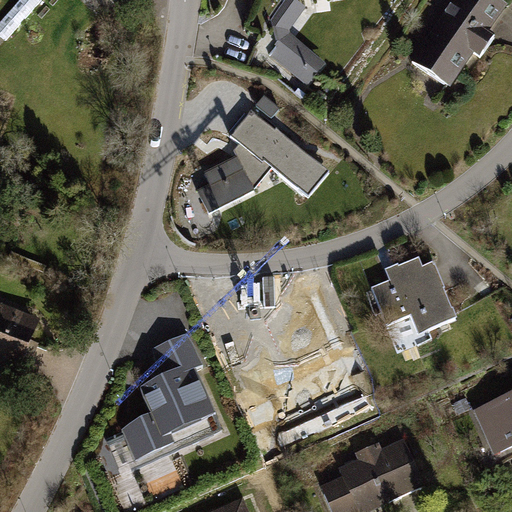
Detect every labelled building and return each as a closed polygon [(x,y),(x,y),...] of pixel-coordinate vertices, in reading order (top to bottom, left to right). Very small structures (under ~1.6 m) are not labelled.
[(285,0),(271,64),(322,76),(327,51),(300,44),(309,0),(285,0)] [(494,11),(476,0),(455,0),(411,69),(453,96),(494,32),(485,26),(494,11)] [(332,180),(255,116),(234,142),(243,149),(236,157),(195,177),(213,216),(257,196),(273,176),(310,206),(332,180)] [(394,287),(373,295),(389,333),(412,323),(421,344),(461,327),(438,269),(425,274),(421,264),(390,277),(394,287)] [(0,304),(0,366),(18,375),(41,323),(0,304)] [(275,329),(253,338),(269,374),(290,365),(298,384),(340,366),(316,310),(307,314),(303,305),(271,319),(275,329)] [(188,341),(147,358),(158,383),(141,390),(161,435),(203,417),(187,380),(202,374),(188,341)] [(511,399),(475,415),(495,461),(511,453),(511,399)] [(342,483),(323,492),(332,511),(389,511),(429,494),(405,443),(338,474),(342,483)]
